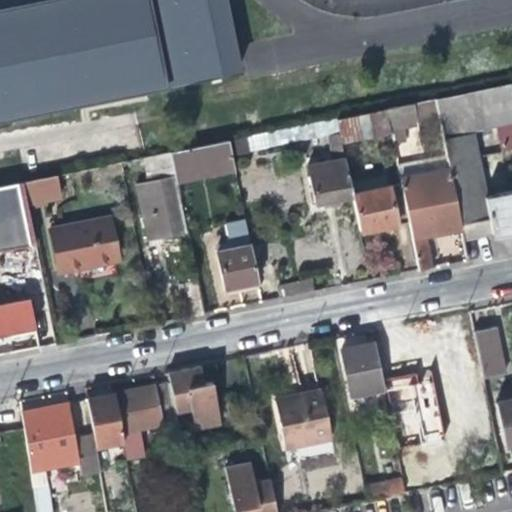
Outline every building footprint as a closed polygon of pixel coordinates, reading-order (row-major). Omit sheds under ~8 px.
[(0,0),(0,119),(240,72),(225,0),(0,0)] [(463,240),(492,234),(484,197),(476,157),(470,130),(497,124),(499,140),(511,136),(511,99),(509,85),(433,100),(435,111),(452,189),(455,204),(460,228),(461,233),(463,240)] [(416,115),(435,111),(433,100),(385,110),(390,132),(418,126),(416,115)] [(341,143),(390,132),(385,110),(335,120),(338,135),(341,143)] [(231,157),(338,135),(335,120),(227,142),(231,157)] [(511,144),(511,136),(499,140),(501,147),(511,144)] [(234,172),(231,157),(227,142),(169,154),(175,183),(234,172)] [(314,202),(351,195),(349,185),(341,145),(330,147),(334,162),(307,168),(314,202)] [(184,230),(175,183),(169,154),(118,164),(121,176),(145,171),(152,169),(154,182),(148,183),(134,186),(146,239),(155,237),(184,230)] [(145,171),(148,183),(154,182),(152,169),(145,171)] [(53,177),(20,184),(23,195),(25,204),(57,197),(53,177)] [(380,178),(349,185),(351,195),(358,231),(381,226),(408,221),(406,214),(403,199),(400,184),(388,186),(387,181),(381,183),(380,178)] [(0,200),(23,195),(20,184),(0,187),(0,200)] [(403,199),(406,214),(408,221),(418,269),(429,267),(422,236),(437,233),(460,228),(455,204),(452,189),(403,199)] [(511,190),(484,197),(492,234),(511,229),(511,190)] [(76,269),(118,262),(110,217),(48,227),(56,272),(76,269)] [(256,283),(243,220),(222,225),(226,247),(214,250),(222,290),(235,287),(256,283)] [(311,279),(282,284),(284,296),(314,291),(311,279)] [(183,316),(201,313),(194,281),(176,285),(183,316)] [(28,301),(0,306),(0,333),(33,327),(28,301)] [(491,321),(473,325),(477,346),(482,371),(500,367),(491,321)] [(373,343),(371,343),(367,344),(364,345),(355,346),(340,349),(346,385),(351,385),(352,389),(377,385),(381,384),(373,343)] [(197,364),(165,371),(167,382),(171,402),(187,399),(190,418),(215,412),(212,396),(204,398),(201,384),(197,364)] [(390,376),(398,446),(442,441),(434,371),(390,376)] [(171,402),(167,382),(114,393),(123,438),(138,435),(137,431),(162,426),(161,421),(174,418),(171,402)] [(210,383),(201,384),(204,398),(212,396),(210,383)] [(291,396),(274,400),(284,447),(330,437),(320,390),(291,396)] [(93,443),(120,438),(111,393),(85,398),(92,435),(93,443)] [(114,393),(111,393),(120,438),(120,439),(123,438),(114,393)] [(354,399),(343,401),(346,417),(366,413),(365,408),(362,397),(354,399)] [(504,445),(511,443),(511,398),(495,402),(504,445)] [(98,470),(93,443),(92,435),(73,439),(66,401),(21,410),(23,427),(24,432),(38,430),(43,470),(78,463),(80,473),(98,470)] [(226,475),(230,493),(238,491),(241,504),(242,511),(275,511),(274,502),(271,487),(256,490),(252,469),(226,475)] [(50,511),(43,470),(30,473),(30,474),(35,511),(50,511)] [(370,499),(405,493),(402,476),(367,483),(370,499)] [(232,506),(241,504),(238,491),(230,493),(232,506)]
